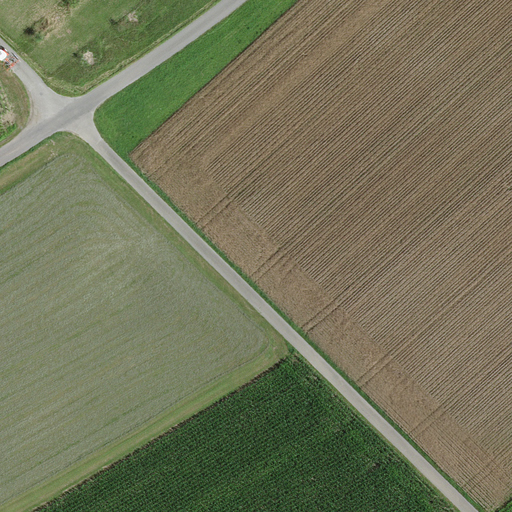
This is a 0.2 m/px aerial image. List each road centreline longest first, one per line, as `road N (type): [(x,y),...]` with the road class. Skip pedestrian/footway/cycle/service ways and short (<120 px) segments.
road 1 (unclassified): [(69,115),(466,511)]
road 2 (unclassified): [(69,115),(235,0)]
